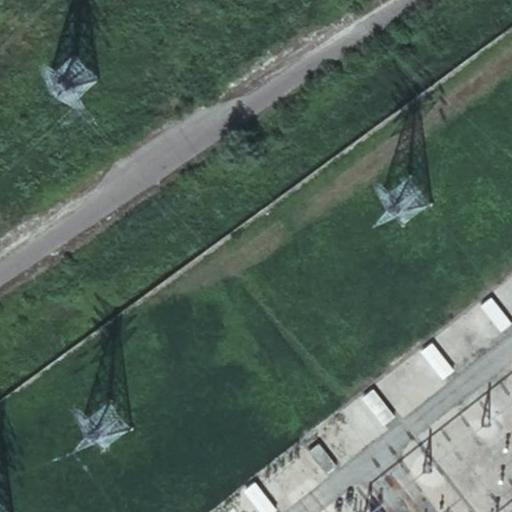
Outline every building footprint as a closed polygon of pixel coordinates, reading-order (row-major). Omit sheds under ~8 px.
[(511,326),(511,325),(491,299),(480,308),(501,335),(511,326)] [(454,372),(432,344),(419,354),(441,382),(454,372)] [(396,420),(373,391),(361,400),(384,429),(396,420)] [(337,467),(318,445),(307,454),(326,476),(337,467)] [(275,511),(253,483),(241,492),(256,511),(275,511)]
